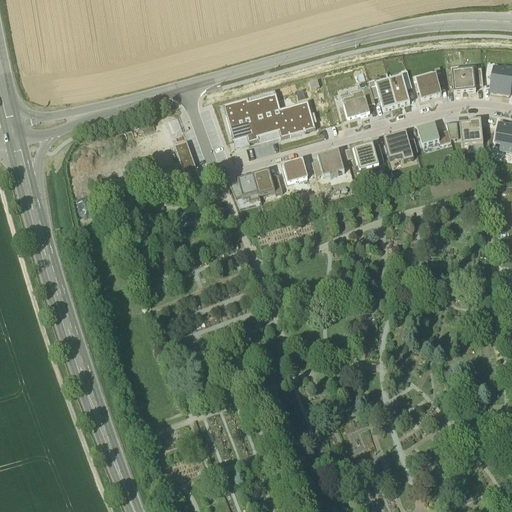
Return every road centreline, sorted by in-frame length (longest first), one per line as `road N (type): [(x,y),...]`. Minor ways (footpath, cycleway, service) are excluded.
road 1 (residential): [(511,22),(446,21),(346,41),(13,136)]
road 2 (secondary): [(134,511),(75,353),(13,136)]
road 3 (track): [(108,511),(0,190)]
road 4 (residential): [(511,112),(433,114),(218,177)]
